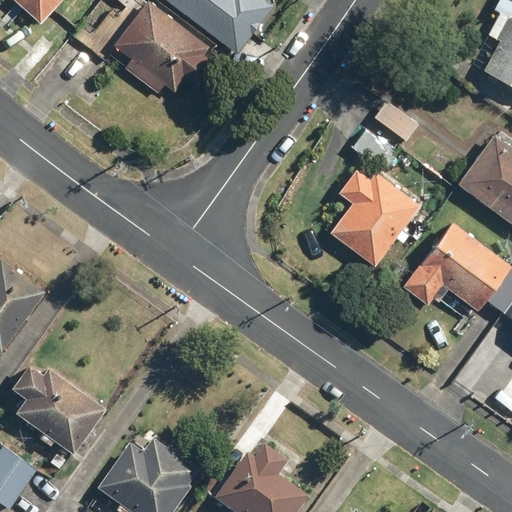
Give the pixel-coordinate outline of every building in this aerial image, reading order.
[(54,0),(2,0),(32,25),(54,0)] [(91,0),(67,0),(59,10),(73,22),(91,0)] [(204,51),(140,0),(135,6),(131,4),(101,42),(124,61),(116,70),(150,98),(157,89),(168,98),(180,83),(202,100),(221,77),(198,58),(204,51)] [(130,0),(108,0),(122,11),(130,0)] [(164,0),(231,55),(268,11),(254,0),(164,0)] [(511,4),(504,20),(493,15),(483,34),(494,40),(476,75),(511,93),(511,4)] [(385,101),(371,121),(402,143),(416,123),(385,101)] [(398,153),(363,127),(348,148),(382,174),(398,153)] [(511,153),(489,137),(452,186),(511,231),(511,153)] [(372,171),(365,182),(352,173),(335,197),(348,206),(324,238),(367,269),(416,201),(372,171)] [(438,292),(469,316),(480,302),(498,316),(511,299),(511,275),(447,223),(395,288),(423,311),(438,292)] [(7,253),(1,261),(0,259),(0,346),(6,351),(53,285),(7,253)] [(54,359),(49,366),(36,356),(19,381),(31,390),(21,404),(50,425),(44,434),(54,441),(60,432),(79,446),(112,400),(54,359)] [(105,487),(124,501),(118,510),(121,511),(135,511),(137,510),(140,511),(177,511),(206,470),(158,436),(151,446),(140,438),(105,487)] [(42,462),(9,438),(0,451),(0,498),(11,506),(42,462)] [(220,493),(243,511),(241,511),(300,511),(313,494),(285,473),(296,458),(272,440),(258,459),(250,453),(220,493)]
